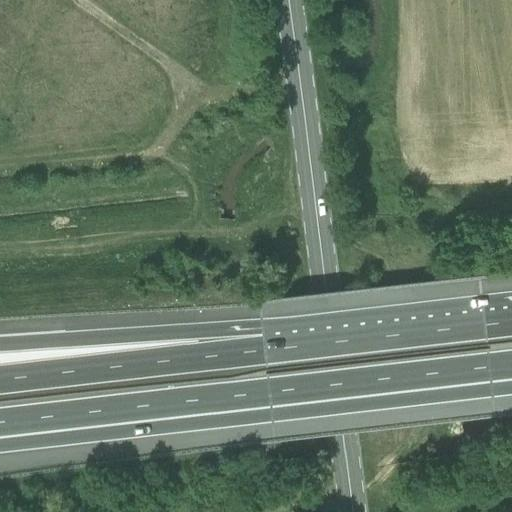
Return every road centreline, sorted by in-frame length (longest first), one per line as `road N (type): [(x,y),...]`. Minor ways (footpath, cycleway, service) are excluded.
road 1 (secondary): [(353,511),(289,0)]
road 2 (motorway): [(0,425),(511,366)]
road 3 (motorway): [(0,447),(511,388)]
road 4 (track): [(0,172),(158,158),(177,118),(220,91),(302,83)]
road 5 (motorway): [(262,345),(0,375)]
road 6 (motorway): [(262,345),(0,353)]
road 7 (motorway): [(511,319),(262,345)]
road 8 (track): [(73,0),(176,70),(202,102)]
